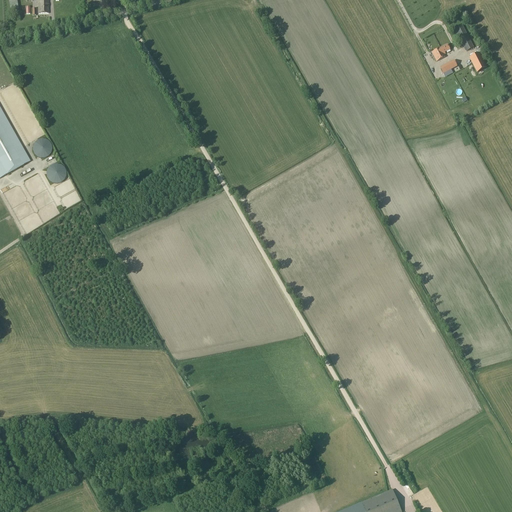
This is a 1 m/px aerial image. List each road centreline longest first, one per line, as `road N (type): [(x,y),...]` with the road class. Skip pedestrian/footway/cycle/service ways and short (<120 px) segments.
road 1 (track): [(511,446),(256,0)]
road 2 (tertiary): [(0,36),(161,0)]
